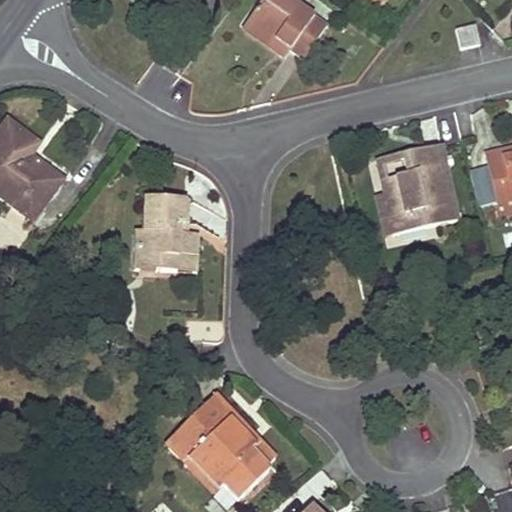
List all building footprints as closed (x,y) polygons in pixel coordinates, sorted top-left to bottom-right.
[(287,0),(263,0),(248,21),(286,48),(290,51),(303,60),(326,28),(287,0)] [(286,48),(248,21),(243,29),(284,58),(290,51),(286,48)] [(480,45),(478,35),(475,24),(456,29),(460,50),(480,45)] [(34,160),(29,167),(26,165),(24,163),(30,157),(37,145),(7,122),(0,131),(0,198),(32,222),(63,181),(34,160)] [(457,221),(441,147),(421,151),(425,166),(421,167),(417,167),(413,153),(401,155),(405,176),(380,181),(383,195),(392,236),(457,221)] [(511,149),(502,152),(503,158),(511,156),(511,149)] [(421,167),(425,166),(421,151),(413,153),(417,167),(421,167)] [(511,156),(503,158),(502,152),(486,156),(496,203),(502,202),(511,199),(511,156)] [(376,161),(380,181),(405,176),(401,155),(376,161)] [(34,160),(30,157),(24,163),(26,165),(29,167),(34,160)] [(385,238),(392,236),(383,195),(376,197),(385,238)] [(181,228),(183,228),(185,227),(186,201),(147,199),(145,234),(138,233),(136,272),(178,274),(179,258),(193,259),(194,235),(185,235),(181,235),(181,231),(181,228)] [(511,199),(502,202),(505,215),(511,213),(511,199)] [(193,259),(179,258),(178,274),(192,275),(193,259)] [(182,343),(161,343),(160,359),(181,359),(182,343)] [(263,469),(272,460),(255,443),(250,448),(244,442),(225,423),(230,417),(211,399),(187,423),(205,442),(185,461),(215,493),(221,488),(235,503),(267,473),(263,469)] [(255,443),(230,417),(225,423),(244,442),(250,448),(255,443)] [(187,423),(167,443),(185,461),(205,442),(187,423)]
